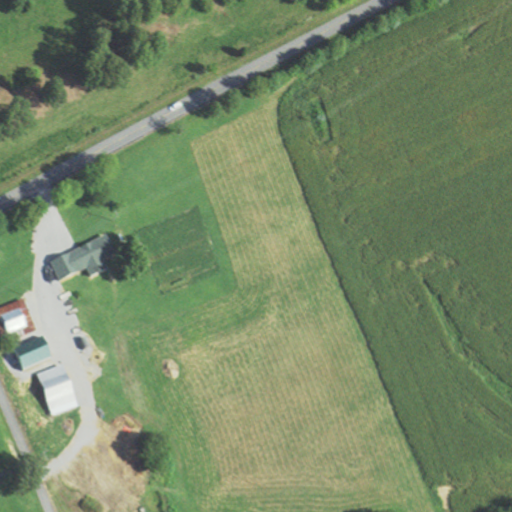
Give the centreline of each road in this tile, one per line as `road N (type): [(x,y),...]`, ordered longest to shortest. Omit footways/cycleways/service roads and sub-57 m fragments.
road 1 (primary): [(384,0),(0,204)]
road 2 (residential): [(50,511),(0,392)]
